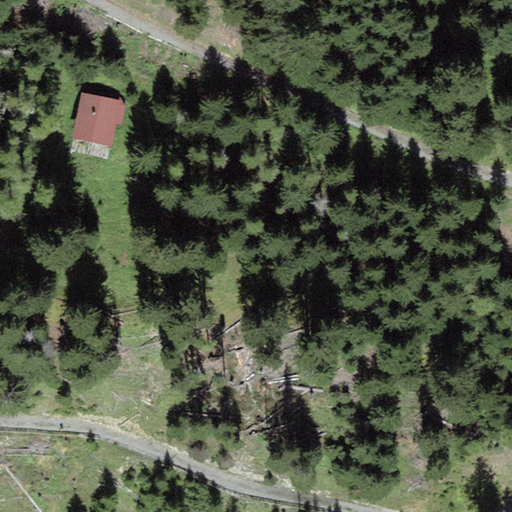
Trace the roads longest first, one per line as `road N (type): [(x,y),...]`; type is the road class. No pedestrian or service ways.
road 1 (track): [(511,171),(482,169),(98,0)]
road 2 (track): [(0,422),(49,427),(376,511)]
